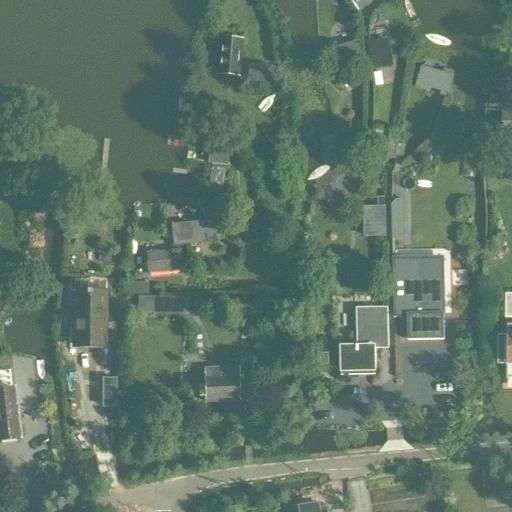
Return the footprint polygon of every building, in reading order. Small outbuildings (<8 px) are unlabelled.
[(239,75),(243,38),(220,36),(217,73),(239,75)] [(373,69),(392,65),(387,41),(368,44),(373,69)] [(359,42),(337,49),(342,65),(336,67),(342,88),(357,84),(350,63),(364,59),(359,42)] [(273,83),(274,68),(251,66),(249,81),(273,83)] [(449,93),(454,77),(422,68),(416,87),(428,91),(429,87),(449,93)] [(229,166),(231,145),(224,144),(225,139),(213,139),(210,165),(214,165),(229,166)] [(394,160),(396,147),(387,145),(385,159),(394,160)] [(229,166),(214,165),(208,195),(224,198),(230,166),(229,166)] [(363,207),(364,238),(386,237),(385,198),(378,198),(378,207),(363,207)] [(390,205),(391,240),(403,240),(402,200),(396,200),(390,205)] [(174,247),(216,243),(214,221),(172,225),(174,247)] [(150,273),(181,271),(180,252),(149,254),(150,273)] [(111,257),(108,254),(104,254),(101,257),(101,261),(104,264),(108,264),(111,261),(111,258),(111,257)] [(422,261),(393,261),(393,278),(395,316),(408,316),(408,339),(444,338),(443,316),(443,314),(444,314),(443,267),(422,268),(422,261)] [(129,296),(130,296),(149,296),(149,283),(130,284),(129,284),(129,296)] [(79,312),(75,312),(75,347),(102,347),(102,330),(107,330),(107,324),(107,294),(93,294),(93,291),(89,291),(89,294),(79,294),(79,312)] [(139,296),(139,314),(153,315),(154,303),(163,303),(163,297),(139,296)] [(340,370),(376,369),(375,347),(389,346),(388,308),(356,309),(357,346),(340,346),(340,370)] [(507,364),(507,379),(511,378),(511,325),(507,326),(507,336),(499,336),(499,364),(507,364)] [(206,402),(241,401),(240,367),(205,369),(206,402)] [(100,388),(100,408),(113,408),(113,388),(100,388)] [(0,441),(21,439),(15,389),(0,390),(0,441)]
